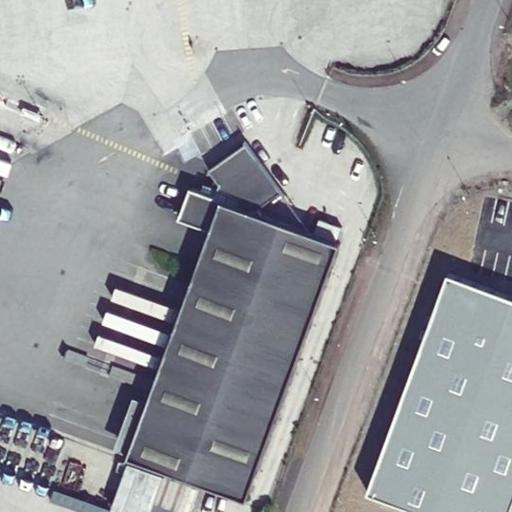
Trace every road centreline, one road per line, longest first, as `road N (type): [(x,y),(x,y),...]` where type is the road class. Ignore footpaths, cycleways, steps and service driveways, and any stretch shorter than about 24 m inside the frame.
road 1 (unclassified): [(434,139),(303,83),(259,78),(6,228),(0,246)]
road 2 (unclassified): [(299,511),(434,139)]
road 3 (unclassified): [(434,139),(486,0)]
